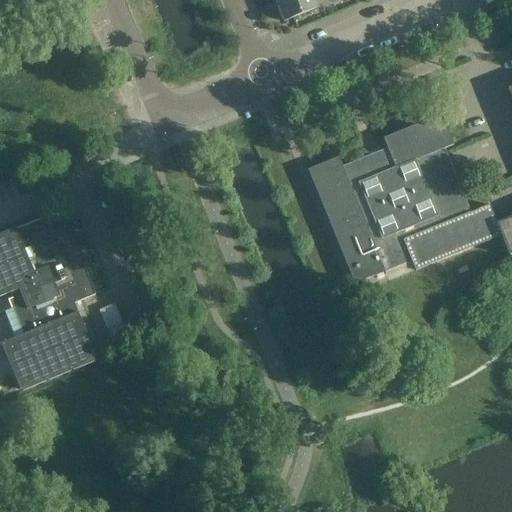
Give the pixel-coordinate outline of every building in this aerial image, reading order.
[(311,0),(276,0),(273,1),(283,25),(316,11),(311,0)] [(511,89),(511,213),(497,219),(510,248),(511,247),(511,83),(510,84),(511,89)] [(443,151),(452,147),(439,116),(381,141),(385,150),(369,157),(340,169),(337,160),(306,173),(354,287),(409,264),(413,273),(500,237),(487,206),(469,214),(443,151)] [(94,361),(83,333),(72,306),(93,298),(64,226),(19,244),(14,231),(0,236),(0,299),(8,296),(24,336),(0,346),(0,349),(18,392),(94,361)] [(130,345),(114,305),(99,312),(115,351),(130,345)]
